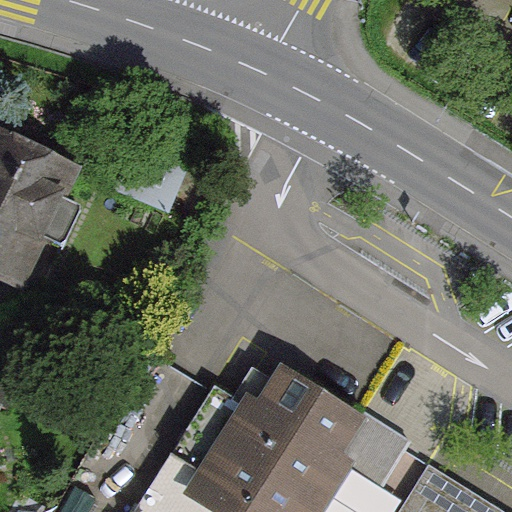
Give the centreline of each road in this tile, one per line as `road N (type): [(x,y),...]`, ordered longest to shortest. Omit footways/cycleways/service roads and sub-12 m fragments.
road 1 (tertiary): [(511,217),(265,71)]
road 2 (tertiary): [(265,71),(63,0)]
